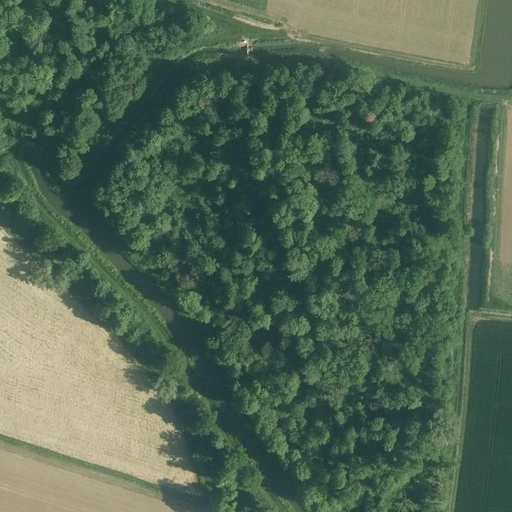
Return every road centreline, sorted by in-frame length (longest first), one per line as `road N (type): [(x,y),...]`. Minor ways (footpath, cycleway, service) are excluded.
road 1 (track): [(511,302),(489,300),(503,98),(326,62),(194,65),(176,81),(79,199),(194,325),(266,454),(313,511)]
road 2 (track): [(0,153),(18,138),(36,139),(65,182),(165,63),(191,44),(263,34)]
